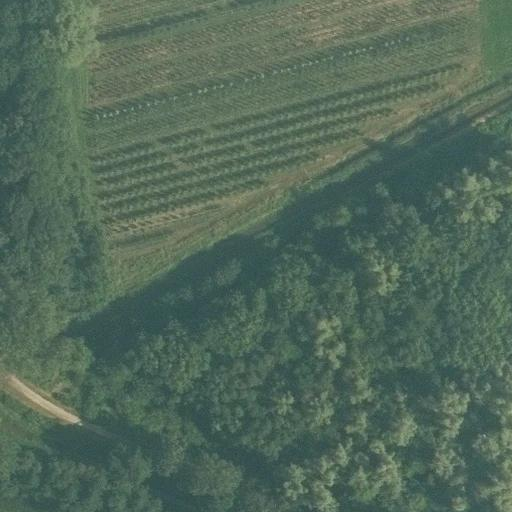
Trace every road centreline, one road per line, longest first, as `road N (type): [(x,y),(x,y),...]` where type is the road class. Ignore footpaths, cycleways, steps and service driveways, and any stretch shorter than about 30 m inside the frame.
road 1 (track): [(511,101),(0,374)]
road 2 (track): [(0,377),(52,414),(282,511)]
road 3 (unclassified): [(0,131),(15,103),(34,0)]
